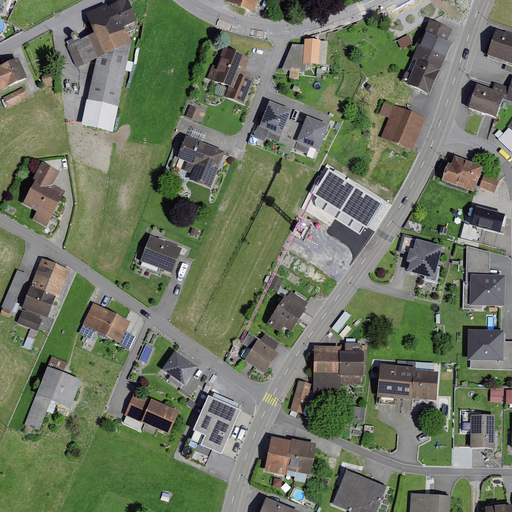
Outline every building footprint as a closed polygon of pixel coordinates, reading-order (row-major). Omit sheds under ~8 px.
[(141,28),(125,0),(121,0),(85,20),(94,36),(102,50),(128,35),(141,28)] [(259,0),(230,0),(255,10),(259,0)] [(438,36),(449,40),(453,29),(443,25),(438,36)] [(511,35),(496,31),(489,56),(511,62),(511,35)] [(431,95),(453,44),(429,34),(407,85),(431,95)] [(94,36),(69,47),(78,67),(97,59),(87,102),(118,109),(132,46),(131,45),(132,45),(128,35),(102,50),(94,36)] [(322,42),(307,42),(307,63),(322,63),(322,42)] [(254,80),(241,75),(248,57),(226,48),(214,79),(234,87),(228,102),(243,108),(254,80)] [(0,92),(28,77),(17,57),(0,66),(0,92)] [(502,93),(477,85),(470,109),(496,116),(502,93)] [(290,115),(269,106),(259,131),(280,140),(290,115)] [(427,119),(396,107),(385,135),(416,147),(427,119)] [(328,130),(306,122),(294,152),(316,161),(328,130)] [(511,129),(503,139),(511,146),(511,129)] [(226,155),(188,135),(173,164),(211,184),(226,155)] [(479,165),(452,157),(445,183),(473,190),(479,165)] [(65,195),(51,187),(60,173),(45,165),(23,202),(50,218),(65,195)] [(484,172),(481,186),(498,190),(501,176),(484,172)] [(504,217),(476,210),(472,226),(500,234),(504,217)] [(179,246),(151,235),(141,260),(170,271),(179,246)] [(439,243),(413,240),(409,271),(435,275),(439,243)] [(468,245),(467,281),(465,281),(464,308),(484,309),(484,305),(470,305),(471,274),(491,274),(492,252),(468,245)] [(71,273),(44,261),(23,308),(49,320),(71,273)] [(19,267),(3,305),(13,309),(29,271),(19,267)] [(491,274),(471,274),(470,305),(484,305),(505,306),(506,275),(491,274)] [(308,311),(287,297),(271,322),(292,336),(308,311)] [(132,323),(97,306),(86,329),(122,345),(132,323)] [(505,330),(468,329),(468,360),(471,360),(504,361),(505,333),(505,330)] [(505,333),(504,361),(471,360),(471,369),(511,369),(511,341),(506,341),(507,333),(505,333)] [(280,353),(258,339),(246,360),(267,373),(280,353)] [(363,346),(317,346),(317,376),(363,376),(363,346)] [(50,363),(66,369),(69,360),(53,354),(50,363)] [(193,368),(173,355),(161,374),(180,387),(193,368)] [(438,372),(383,365),(379,396),(434,402),(438,372)] [(78,380),(47,370),(38,396),(69,407),(78,380)] [(300,378),(291,409),(304,412),(312,382),(300,378)] [(505,385),(492,385),(492,398),(504,398),(505,385)] [(176,411),(138,393),(127,416),(165,435),(176,411)] [(239,412),(207,399),(189,441),(221,455),(239,412)] [(496,417),(475,417),(475,448),(496,447),(496,417)] [(314,444),(272,438),(268,467),(309,473),(314,444)] [(375,511),(385,488),(346,473),(335,503),(358,511),(375,511)] [(449,511),(451,498),(415,494),(412,511),(449,511)] [(294,511),(266,500),(260,511),(294,511)]
